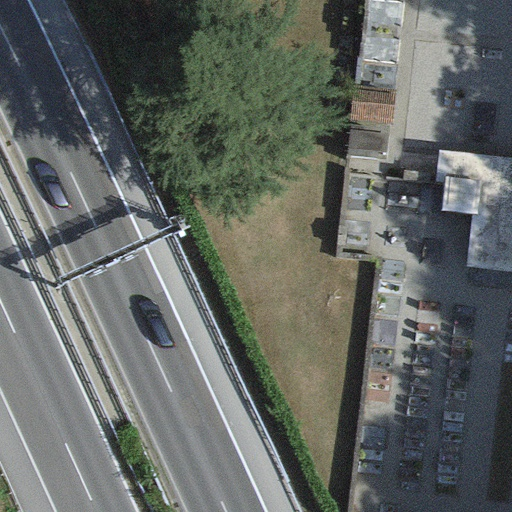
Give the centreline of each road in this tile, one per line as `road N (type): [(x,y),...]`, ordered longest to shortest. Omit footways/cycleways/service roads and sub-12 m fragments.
road 1 (motorway): [(223,511),(0,28)]
road 2 (motorway): [(0,314),(89,511)]
